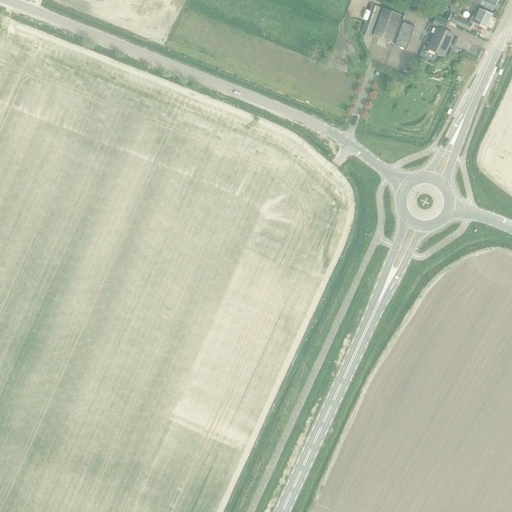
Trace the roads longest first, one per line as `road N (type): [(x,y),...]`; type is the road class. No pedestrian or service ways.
road 1 (unclassified): [(405,185),(304,118),(5,0)]
road 2 (secondary): [(281,511),(388,279)]
